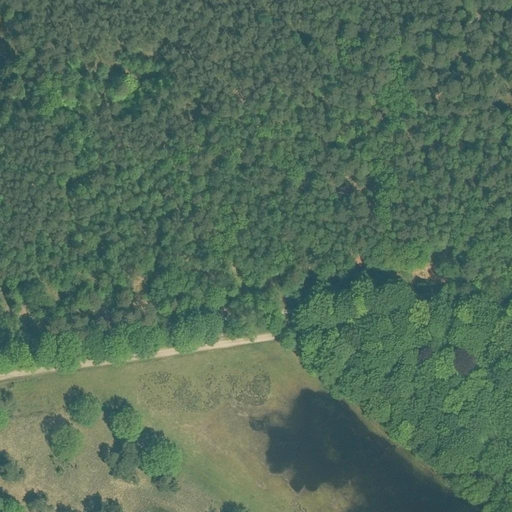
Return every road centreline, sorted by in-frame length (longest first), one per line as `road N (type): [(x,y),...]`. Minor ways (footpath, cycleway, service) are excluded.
road 1 (unknown): [(511,3),(188,74),(0,68)]
road 2 (track): [(0,376),(511,303)]
